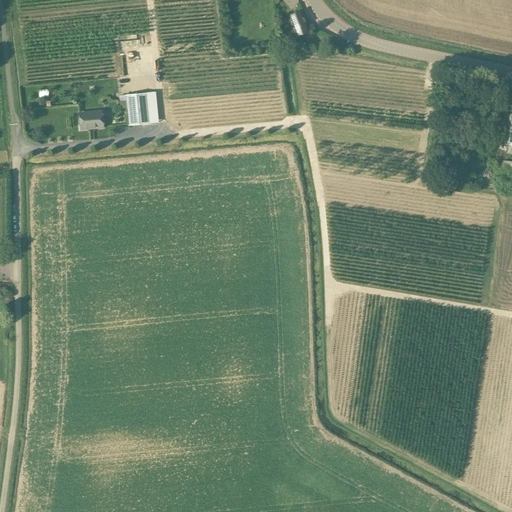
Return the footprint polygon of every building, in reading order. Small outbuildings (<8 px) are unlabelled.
[(295,37),(308,33),(309,32),(301,11),(287,16),(295,37)] [(126,96),(129,126),(150,124),(147,94),(126,96)] [(511,110),(502,109),(500,124),(492,123),(490,140),(508,143),(507,153),(511,154),(511,110)] [(79,114),(80,130),(103,128),(101,112),(79,114)] [(461,159),(476,162),(481,137),(466,135),(461,159)] [(511,162),(503,161),(501,170),(511,171),(511,162)]
